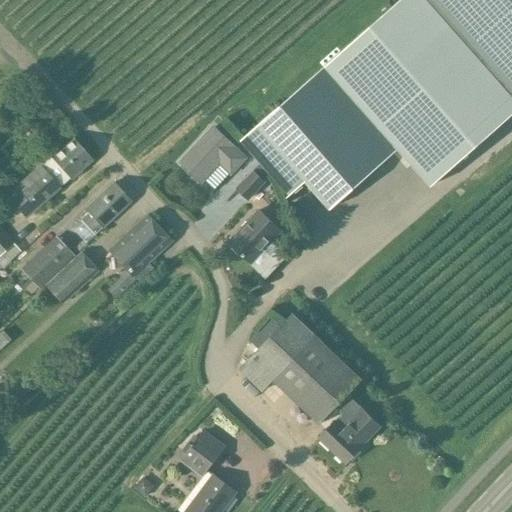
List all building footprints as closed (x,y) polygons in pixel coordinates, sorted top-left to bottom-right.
[(257,126),(241,140),(289,194),(305,180),(330,209),(399,149),(421,175),(432,186),(511,113),(511,0),(398,0),(342,51),(325,66),(257,126)] [(213,127),(181,163),(201,182),(221,160),(233,171),(246,158),(213,127)] [(41,166),(6,197),(24,216),(56,187),(58,189),(62,186),(92,160),(73,138),(72,139),(51,158),(51,157),(43,164),(41,166)] [(253,171),(237,189),(248,199),(268,177),(257,167),(253,171)] [(130,201),(114,183),(86,209),(88,211),(80,219),(94,235),(130,201)] [(260,210),(229,243),(266,277),(283,258),(276,251),(271,257),(264,250),(282,231),(260,210)] [(170,241),(147,215),(108,250),(132,276),(138,282),(153,268),(148,262),(170,241)] [(0,226),(0,252),(13,242),(0,226)] [(39,289),(43,285),(44,286),(75,257),(56,236),(20,268),(29,278),(23,284),(32,293),(37,288),(39,289)] [(62,305),(98,271),(80,252),(75,257),(44,286),(62,305)] [(381,426),(348,395),(363,379),(293,313),(280,326),(272,318),(251,339),(259,348),(238,370),(262,392),(273,381),(319,425),(337,406),(344,413),(319,439),(346,464),(381,426)] [(0,349),(10,339),(2,331),(0,332),(0,349)] [(180,461),(202,478),(226,446),(204,429),(180,461)] [(221,511),(237,491),(214,474),(185,511),(221,511)]
